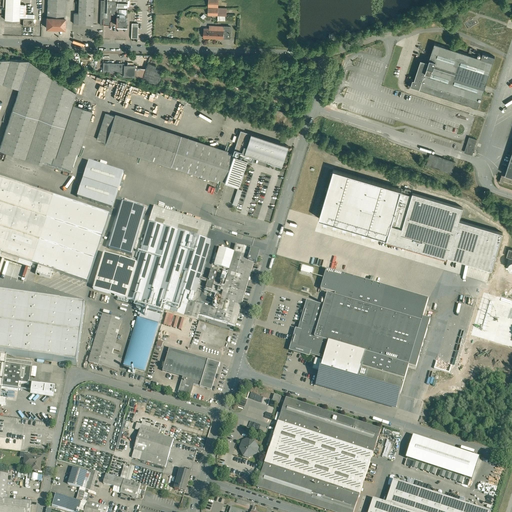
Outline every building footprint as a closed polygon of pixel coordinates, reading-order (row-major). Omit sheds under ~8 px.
[(5,0),(5,20),(19,21),(20,0),(5,0)] [(47,0),(47,18),(65,18),(66,1),(65,0),(47,0)] [(93,0),(78,0),(78,13),(78,24),(93,24),(93,0)] [(107,0),(107,12),(117,13),(116,25),(127,26),(127,6),(129,6),(129,0),(107,0)] [(34,19),(23,18),(23,26),(34,27),(34,19)] [(65,18),(47,18),(47,28),(64,29),(65,18)] [(216,26),(210,26),(210,29),(204,28),(204,38),(224,39),(224,33),(224,29),(216,29),(216,26)] [(481,58),(435,43),(428,62),(422,60),(415,80),(413,79),(413,80),(412,79),(410,85),(411,85),(411,86),(478,108),(495,56),(483,53),(481,58)] [(29,61),(0,59),(0,82),(18,89),(17,93),(18,93),(0,147),(0,150),(52,167),(76,93),(29,61)] [(124,63),(103,62),(103,71),(119,72),(119,75),(124,75),(123,76),(135,77),(135,65),(124,64),(124,63)] [(157,66),(148,63),(142,80),(159,86),(164,72),(164,71),(156,69),(157,66)] [(216,89),(164,72),(159,86),(212,103),(216,89)] [(276,109),(216,89),(212,103),(271,123),(275,110),(276,109)] [(83,100),(76,98),(74,105),(80,107),(83,100)] [(490,104),(483,102),(481,108),(488,111),(490,104)] [(80,107),(74,105),(53,167),(72,174),(92,111),(80,107)] [(290,115),(275,110),(271,123),(291,129),(295,117),(290,116),(290,115)] [(115,116),(105,113),(97,139),(106,142),(115,116)] [(188,140),(115,116),(106,142),(226,181),(226,182),(239,186),(248,160),(253,161),(254,156),(268,160),(268,162),(272,163),(271,166),(274,167),(276,164),(282,166),(289,146),(241,130),(233,155),(188,140)] [(477,140),(469,137),(467,143),(469,144),(466,152),(471,153),(474,144),(476,144),(477,140)] [(426,165),(452,174),(456,162),(430,153),(426,165)] [(124,173),(90,162),(78,197),(112,208),(124,173)] [(461,208),(335,173),(323,218),(448,252),(446,257),(492,270),(502,233),(458,220),(461,208)] [(511,176),(505,174),(505,176),(502,175),(499,182),(503,183),(504,181),(511,183),(511,176)] [(55,196),(0,177),(0,257),(31,268),(32,264),(55,196)] [(238,189),(233,204),(237,205),(242,190),(238,189)] [(111,214),(55,196),(32,264),(37,266),(52,271),(88,282),(111,214)] [(145,209),(122,202),(109,249),(131,255),(145,209)] [(212,225),(154,206),(149,223),(178,231),(193,235),(207,240),(212,225)] [(178,231),(149,223),(127,299),(156,308),(178,231)] [(193,235),(178,231),(156,308),(170,312),(193,235)] [(193,235),(170,312),(197,320),(199,315),(235,326),(255,262),(248,260),(252,249),(237,245),(235,252),(230,270),(225,286),(222,285),(221,290),(223,291),(219,306),(218,310),(216,309),(192,302),(189,301),(193,286),(194,283),(199,269),(207,240),(193,235)] [(207,240),(199,269),(203,270),(202,274),(202,275),(212,241),(207,240)] [(248,260),(255,262),(256,262),(260,250),(252,247),(252,249),(248,260)] [(235,252),(220,248),(215,266),(230,270),(235,252)] [(137,263),(104,253),(93,289),(126,299),(137,263)] [(314,268),(301,265),(300,272),(312,275),(314,268)] [(52,271),(37,266),(35,274),(50,278),(52,271)] [(203,270),(199,269),(194,283),(199,284),(202,275),(202,274),(203,270)] [(211,270),(208,280),(207,280),(207,283),(208,283),(205,291),(212,293),(218,272),(211,270)] [(335,296),(327,294),(323,308),(308,303),(300,332),(298,331),(297,334),(299,335),(295,348),(325,357),(323,360),(320,371),(400,394),(409,366),(416,368),(430,320),(423,318),(429,299),(327,270),(321,290),(336,294),(335,296)] [(85,306),(0,294),(0,354),(6,355),(77,365),(85,306)] [(110,316),(103,314),(97,334),(116,339),(120,326),(112,323),(110,320),(110,316)] [(198,324),(194,339),(196,339),(197,336),(204,335),(205,333),(209,334),(211,334),(210,326),(206,325),(214,325),(199,321),(198,325),(198,324)] [(177,343),(177,340),(175,340),(177,334),(165,332),(163,340),(177,343)] [(97,334),(89,363),(118,371),(122,359),(118,358),(122,346),(115,344),(117,339),(116,339),(97,334)] [(122,366),(144,371),(149,352),(135,348),(134,353),(131,352),(130,357),(125,356),(122,366)] [(220,363),(170,348),(163,371),(183,377),(182,381),(180,389),(192,392),(194,385),(212,390),(220,363)] [(323,360),(316,358),(313,369),(320,371),(323,360)] [(6,360),(5,360),(1,387),(1,388),(18,391),(19,383),(29,384),(31,363),(6,360)] [(31,384),(30,393),(53,396),(54,387),(31,384)] [(192,392),(180,389),(179,393),(191,397),(192,392)] [(281,397),(275,394),(272,402),(279,404),(281,397)] [(381,430),(286,398),(278,422),(373,453),(381,430)] [(373,453),(278,422),(265,463),(360,495),(373,453)] [(174,440),(140,430),(134,450),(132,458),(137,459),(139,452),(168,460),(174,440)] [(479,457),(413,436),(406,458),(472,479),(479,457)] [(252,441),(248,440),(243,442),(241,447),(240,449),(244,456),(249,458),(257,454),(258,449),(255,442),(252,441)] [(29,456),(21,455),(21,457),(25,457),(24,465),(35,466),(34,470),(39,471),(41,458),(29,456)] [(354,511),(360,495),(265,463),(257,487),(332,511),(354,511)] [(88,472),(73,468),(68,484),(80,488),(83,489),(85,481),(88,472)] [(191,473),(181,469),(175,489),(185,492),(191,473)] [(98,472),(92,470),(86,489),(93,491),(98,472)] [(8,475),(0,473),(0,499),(5,500),(8,475)] [(124,479),(106,474),(104,483),(122,489),(124,479)] [(141,484),(124,479),(122,489),(120,493),(137,498),(139,490),(141,484)] [(490,511),(394,480),(386,503),(373,499),(369,511),(490,511)] [(88,482),(85,481),(83,489),(80,488),(79,490),(85,492),(86,489),(88,482)] [(85,492),(79,490),(76,500),(82,502),(85,494),(85,492)] [(76,500),(55,494),(52,506),(70,511),(79,511),(80,511),(82,502),(76,500)] [(85,494),(82,502),(80,511),(83,511),(84,511),(88,501),(90,495),(85,494)] [(5,500),(0,499),(0,511),(29,511),(31,503),(5,500)] [(88,501),(84,511),(107,511),(109,507),(88,501)]
